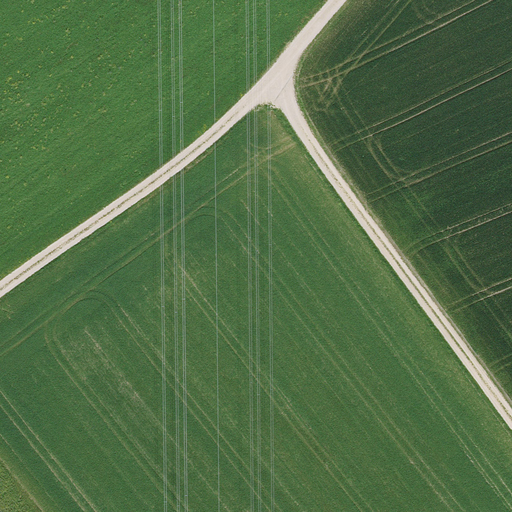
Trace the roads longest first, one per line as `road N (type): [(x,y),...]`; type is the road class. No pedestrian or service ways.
road 1 (track): [(269,81),(511,415)]
road 2 (track): [(0,287),(155,178),(269,81)]
